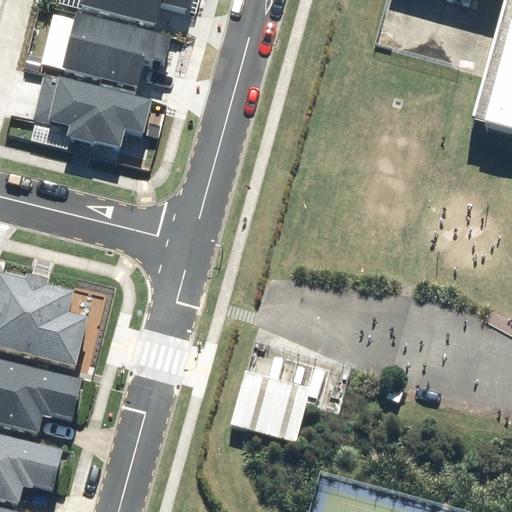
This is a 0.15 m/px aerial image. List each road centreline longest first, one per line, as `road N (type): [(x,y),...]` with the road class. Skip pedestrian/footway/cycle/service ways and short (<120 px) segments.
road 1 (residential): [(193,248),(119,511)]
road 2 (residential): [(260,0),(193,248)]
road 3 (residential): [(193,248),(0,199)]
